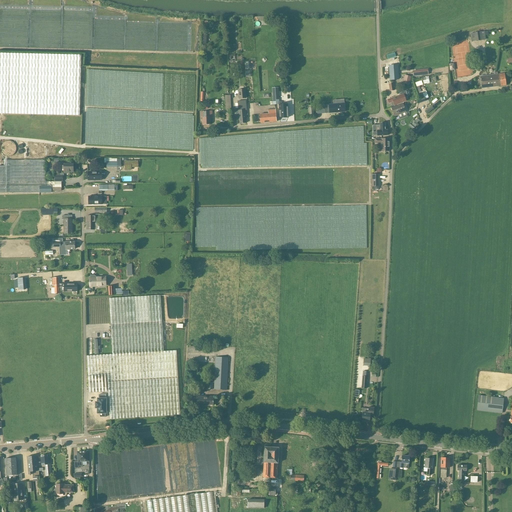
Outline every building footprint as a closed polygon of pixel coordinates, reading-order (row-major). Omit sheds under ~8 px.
[(474,32),(475,41),(485,40),(484,31),(474,32)] [(81,55),(0,52),(0,113),(80,115),(81,55)] [(399,79),(398,69),(389,70),(390,80),(392,80),(392,82),(399,81),(399,79)] [(496,75),(497,86),(501,86),(506,85),(505,73),(499,74),(496,75)] [(497,86),(496,75),(480,77),(482,88),(497,86)] [(406,101),(405,98),(408,97),(406,91),(399,93),(400,95),(388,100),(389,103),(393,101),(395,105),(406,101)] [(425,101),(423,95),(423,93),(419,95),(419,98),(416,99),(418,104),(425,101)] [(329,111),(329,113),(345,112),(344,103),(324,105),(325,111),(329,111)] [(287,104),(279,104),(280,118),(288,117),(287,104)] [(405,110),(403,104),(391,108),(394,114),(405,110)] [(277,121),(276,109),(268,110),(268,114),(260,114),(261,123),(277,121)] [(413,129),(419,125),(416,120),(410,124),(413,129)] [(380,125),(373,125),(373,135),(377,135),(388,135),(388,130),(385,130),(385,123),(380,123),(380,125)] [(375,143),(381,143),(381,151),(389,151),(389,139),(375,139),(375,143)] [(17,149),(17,148),(17,146),(16,145),(15,143),(14,142),(13,141),(11,141),(10,140),(8,140),(6,141),(4,142),(3,143),(2,144),(2,145),(1,147),(1,148),(2,150),(2,151),(3,153),(4,154),(5,155),(7,155),(8,156),(10,156),(11,156),(12,155),(13,155),(15,154),(16,152),(16,151),(17,149)] [(0,193),(40,193),(52,192),(52,191),(62,191),(61,181),(63,181),(62,175),(59,175),(59,173),(54,173),(54,176),(55,182),(45,182),(45,160),(6,160),(6,166),(0,166),(0,193)] [(136,167),(136,161),(125,161),(125,170),(129,170),(129,169),(131,169),(131,167),(136,167)] [(107,196),(89,196),(89,204),(107,204),(107,196)] [(87,216),(87,220),(92,220),(92,222),(95,222),(95,223),(99,223),(99,214),(94,214),(94,216),(87,216)] [(64,219),(64,229),(64,233),(72,233),(72,219),(69,219),(69,215),(62,215),(63,219),(64,219)] [(75,249),(75,242),(66,242),(63,242),(63,239),(53,239),(54,247),(60,247),(60,255),(66,255),(66,250),(70,250),(70,249),(75,249)] [(26,289),(25,277),(17,278),(18,290),(26,289)] [(77,291),(77,283),(59,284),(59,277),(52,277),(53,293),(59,293),(59,287),(64,287),(64,291),(77,291)] [(90,286),(106,285),(106,277),(90,278),(90,286)] [(89,393),(108,391),(110,419),(181,415),(177,350),(164,351),(162,327),(161,295),(109,298),(111,324),(113,354),(87,356),(89,393)] [(214,389),(227,390),(228,357),(216,357),(214,389)] [(92,403),(92,408),(91,408),(93,408),(93,413),(95,413),(95,417),(101,417),(101,413),(102,413),(102,399),(101,399),(101,395),(94,395),(94,399),(93,399),(93,403),(91,403),(92,403)] [(477,410),(502,413),(504,398),(478,395),(477,410)] [(207,405),(213,405),(214,396),(197,396),(197,406),(207,406),(207,405)] [(362,421),(369,421),(370,414),(374,415),(374,407),(368,407),(368,408),(363,407),(362,412),(363,412),(362,421)] [(270,477),(272,447),(265,447),(263,477),(270,477)] [(278,448),(272,447),(270,477),(277,478),(278,448)] [(88,460),(87,451),(78,452),(79,461),(74,461),(75,468),(79,467),(79,466),(83,466),(83,461),(88,460)] [(42,465),(45,464),(46,476),(51,476),(50,460),(48,460),(47,455),(41,455),(42,465)] [(393,467),(403,468),(404,463),(409,463),(409,456),(402,455),(401,462),(393,461),(393,467)] [(27,457),(28,467),(38,466),(37,456),(27,457)] [(18,475),(17,458),(5,458),(7,475),(18,475)] [(431,475),(432,468),(433,459),(426,458),(425,467),(428,467),(427,474),(431,475)] [(447,467),(449,467),(450,458),(441,458),(441,467),(440,477),(446,478),(447,467)] [(380,465),(388,466),(388,463),(378,462),(376,478),(379,478),(380,465)] [(466,470),(467,466),(457,465),(457,470),(459,470),(458,485),(464,485),(464,476),(465,476),(466,470)] [(38,466),(28,467),(29,474),(33,474),(32,471),(38,471),(38,466)] [(396,477),(398,478),(401,478),(402,469),(399,469),(392,468),(390,468),(389,480),(396,480),(396,477)] [(23,500),(22,483),(13,484),(15,500),(23,500)] [(74,492),(74,485),(65,485),(65,484),(56,484),(56,488),(55,488),(55,494),(65,493),(65,492),(74,492)] [(291,493),(297,493),(298,487),(291,486),(291,488),(286,487),(286,493),(286,497),(290,497),(291,493)] [(278,493),(276,492),(276,488),(269,487),(269,491),(267,491),(266,497),(276,497),(276,501),(279,501),(279,503),(282,504),(283,501),(281,501),(281,496),(280,496),(280,495),(278,495),(278,493)] [(205,493),(147,500),(148,511),(215,511),(213,492),(206,500),(205,493)] [(248,508),(264,508),(264,499),(248,499),(248,508)]
